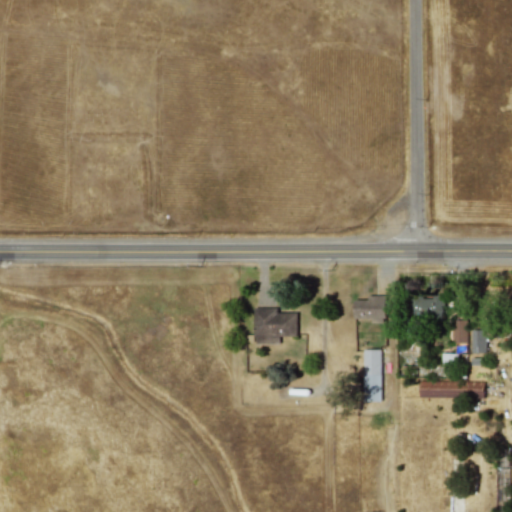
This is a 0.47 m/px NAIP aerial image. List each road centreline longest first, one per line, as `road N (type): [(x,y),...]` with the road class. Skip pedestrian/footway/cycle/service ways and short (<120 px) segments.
road 1 (secondary): [(0,254),(511,253)]
road 2 (residential): [(416,252),(413,0)]
